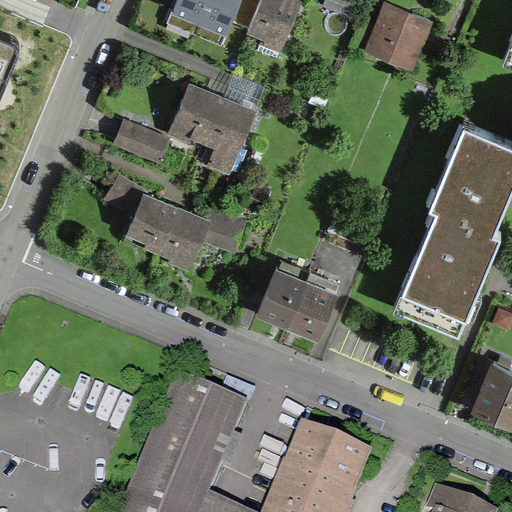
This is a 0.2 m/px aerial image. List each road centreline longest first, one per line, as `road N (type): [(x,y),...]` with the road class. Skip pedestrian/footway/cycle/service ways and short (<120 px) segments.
road 1 (residential): [(14,254),(511,465)]
road 2 (residential): [(14,254),(115,0)]
